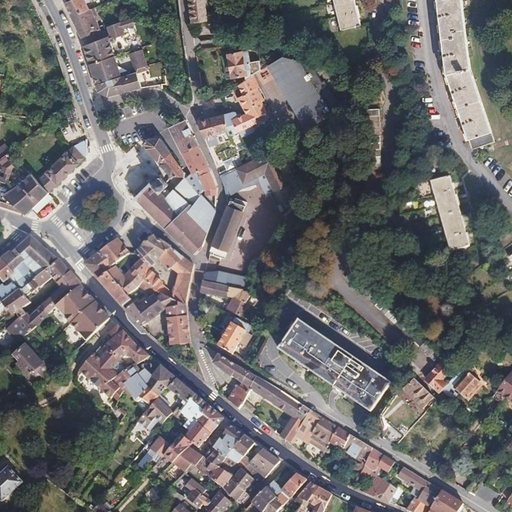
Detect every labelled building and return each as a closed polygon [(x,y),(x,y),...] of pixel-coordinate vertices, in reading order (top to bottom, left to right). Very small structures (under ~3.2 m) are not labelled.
[(75,0),(65,4),(72,16),(88,10),(85,3),(89,1),(88,0),(75,0)] [(189,0),(192,22),(210,19),(209,18),(211,16),(212,13),(210,12),(208,12),(204,0),(189,0)] [(353,0),(349,0),(335,4),(338,17),(357,12),(353,0)] [(436,0),(446,74),(470,68),(469,67),(461,0),(436,0)] [(72,16),(81,36),(98,30),(99,27),(90,9),(88,10),(72,16)] [(357,12),(338,17),(341,30),(360,25),(357,12)] [(111,35),(84,45),(99,92),(108,96),(129,90),(146,88),(140,72),(126,78),(112,41),(123,36),(119,28),(134,23),(132,16),(107,26),(111,35)] [(225,33),(240,32),(243,22),(224,24),(225,33)] [(133,53),(140,72),(152,68),(144,48),(133,53)] [(236,77),(238,85),(263,70),(260,57),(250,58),(248,49),(242,48),(242,52),(229,54),(233,77),(236,77)] [(318,122),(340,109),(316,67),(307,63),(284,57),(267,67),(295,114),(308,106),(318,122)] [(470,68),(446,74),(468,139),(483,134),(486,144),(495,141),(470,68)] [(230,114),(240,133),(243,138),(249,136),(253,133),(253,130),(252,127),(255,125),(256,121),(255,119),(267,113),(265,109),(268,107),(260,89),(254,77),(239,86),(243,95),(239,97),(247,113),(243,116),(241,114),(238,115),(235,113),(230,114)] [(203,95),(206,103),(220,96),(216,88),(203,95)] [(305,130),(318,122),(308,106),(295,114),(305,130)] [(75,107),(60,111),(64,124),(78,120),(75,107)] [(341,111),(340,109),(318,122),(319,124),(341,111)] [(384,174),(376,113),(362,115),(372,175),(384,174)] [(198,121),(206,141),(213,138),(214,140),(217,140),(216,138),(219,137),(218,134),(233,130),(235,135),(240,133),(230,114),(198,121)] [(169,129),(183,155),(198,147),(185,120),(169,129)] [(319,124),(318,122),(305,130),(305,132),(319,124)] [(483,134),(468,139),(472,148),(479,146),(480,148),(484,147),(483,145),(486,144),(483,134)] [(286,142),(283,135),(277,138),(278,140),(275,142),(276,144),(270,147),(271,150),(286,142)] [(74,147),(85,158),(87,156),(87,139),(74,147)] [(159,163),(171,153),(160,139),(146,141),(143,144),(159,163)] [(0,148),(0,158),(9,153),(4,146),(0,148)] [(38,181),(49,192),(85,158),(74,147),(38,181)] [(190,170),(192,173),(193,174),(198,172),(200,176),(210,172),(207,165),(198,147),(183,155),(188,165),(186,166),(189,170),(190,170)] [(166,171),(170,176),(184,177),(184,176),(183,172),(177,163),(171,153),(159,163),(166,171)] [(273,193),(290,182),(289,179),(290,178),(288,174),(286,175),(282,168),(284,167),(282,164),(280,165),(274,155),(265,160),(262,156),(257,159),(254,161),(254,159),(251,161),(236,168),(241,176),(246,185),(259,178),(262,183),(269,194),(273,193)] [(227,193),(242,187),(236,171),(221,176),(227,193)] [(192,173),(186,178),(197,198),(200,194),(205,188),(200,176),(198,172),(193,174),(192,173)] [(208,196),(216,196),(216,187),(210,172),(200,176),(205,188),(208,196)] [(0,205),(13,210),(22,214),(25,214),(49,192),(38,181),(32,174),(23,182),(3,195),(0,193),(0,205)] [(431,181),(435,194),(454,190),(450,176),(431,181)] [(457,177),(465,220),(472,218),(465,176),(457,177)] [(158,178),(153,183),(152,185),(158,191),(163,185),(164,184),(158,178)] [(189,208),(210,229),(216,211),(200,194),(197,198),(186,178),(185,178),(174,191),(190,207),(189,208)] [(138,196),(136,193),(133,196),(135,198),(133,200),(136,203),(138,201),(144,207),(142,208),(144,210),(146,209),(154,217),(153,218),(155,221),(157,219),(165,228),(164,228),(166,230),(167,229),(172,234),(172,235),(173,236),(174,236),(179,241),(178,241),(179,242),(181,241),(195,254),(206,242),(205,241),(210,229),(189,208),(190,207),(174,191),(172,193),(166,199),(158,191),(152,185),(153,183),(152,181),(150,183),(148,181),(146,183),(149,185),(138,196)] [(290,182),(273,193),(279,203),(282,201),(285,205),(297,198),(300,196),(297,195),(297,185),(295,185),(294,188),(290,182)] [(166,199),(172,193),(163,185),(158,191),(166,199)] [(454,190),(435,194),(438,205),(457,200),(454,190)] [(231,199),(212,251),(226,256),(245,206),(231,199)] [(457,200),(438,205),(441,216),(460,211),(457,200)] [(44,215),(50,208),(42,202),(36,210),(44,215)] [(460,211),(441,216),(444,226),(463,221),(460,211)] [(463,221),(444,226),(447,237),(466,233),(463,221)] [(466,233),(447,237),(450,250),(469,246),(466,233)] [(179,303),(186,306),(194,265),(174,250),(153,236),(152,237),(149,235),(142,242),(144,245),(136,254),(141,259),(149,268),(157,260),(168,270),(171,268),(179,274),(175,296),(174,300),(179,303)] [(43,270),(56,260),(31,237),(12,253),(10,252),(1,259),(13,273),(7,279),(11,284),(13,282),(14,283),(19,290),(21,289),(22,290),(27,285),(26,284),(27,282),(22,276),(15,267),(28,256),(43,270)] [(91,273),(98,280),(107,273),(114,266),(114,265),(129,253),(117,241),(98,255),(85,264),(85,267),(91,273)] [(362,268),(373,251),(362,244),(351,262),(362,268)] [(36,275),(43,270),(28,256),(15,267),(22,276),(30,270),(36,275)] [(13,273),(1,259),(0,259),(0,275),(5,281),(7,279),(13,273)] [(56,283),(69,271),(58,259),(56,260),(43,270),(36,275),(35,276),(33,278),(39,287),(52,278),(56,283)] [(114,266),(107,273),(127,296),(137,287),(139,285),(143,280),(140,277),(147,269),(149,268),(141,259),(132,268),(133,268),(125,276),(124,275),(125,274),(121,271),(120,271),(115,266),(114,266)] [(140,277),(143,280),(161,295),(169,298),(171,292),(160,283),(161,282),(154,277),(155,276),(147,269),(140,277)] [(345,278),(429,365),(438,356),(354,269),(345,278)] [(79,285),(80,284),(69,271),(56,283),(61,288),(29,317),(26,313),(25,313),(20,318),(8,328),(13,334),(14,334),(20,341),(27,334),(28,334),(48,315),(56,307),(77,287),(79,285)] [(234,288),(235,289),(237,276),(218,272),(215,285),(234,288)] [(98,280),(123,307),(131,299),(127,296),(107,273),(98,280)] [(27,298),(39,287),(33,278),(32,279),(27,282),(26,284),(27,285),(22,290),(21,289),(19,290),(2,303),(3,304),(12,316),(16,313),(22,309),(31,302),(27,298)] [(164,309),(166,308),(178,306),(179,303),(174,300),(169,298),(161,295),(143,280),(139,285),(151,296),(137,308),(148,322),(158,316),(157,315),(164,309)] [(204,282),(201,292),(227,298),(228,292),(233,293),(234,288),(215,285),(204,282)] [(0,302),(2,305),(3,304),(2,303),(19,290),(14,283),(11,286),(10,284),(6,287),(4,284),(0,287),(0,302)] [(107,321),(109,319),(79,285),(77,287),(107,321)] [(86,342),(107,321),(77,287),(56,307),(86,342)] [(241,316),(252,292),(237,289),(228,309),(241,316)] [(200,300),(199,309),(208,313),(212,305),(200,300)] [(126,310),(142,327),(148,322),(137,308),(134,303),(126,310)] [(171,345),(190,343),(186,306),(179,303),(178,306),(166,308),(171,345)] [(16,313),(20,318),(25,313),(22,309),(16,313)] [(245,331),(249,324),(236,317),(218,346),(232,354),(246,331),(245,331)] [(369,411),(388,381),(298,320),(279,349),(369,411)] [(114,338),(123,331),(117,325),(109,334),(114,338)] [(119,360),(137,346),(123,331),(114,338),(105,345),(107,347),(119,360)] [(14,355),(20,361),(19,364),(19,366),(21,367),(23,368),(26,367),(32,374),(42,364),(25,345),(14,355)] [(117,404),(119,400),(106,391),(95,381),(85,372),(86,370),(104,349),(101,346),(79,370),(90,380),(81,390),(93,401),(102,391),(117,404)] [(135,367),(150,357),(137,346),(119,360),(107,347),(104,349),(86,370),(97,379),(95,381),(106,391),(119,400),(123,391),(122,390),(113,382),(113,380),(133,364),(135,367)] [(250,388),(256,376),(219,354),(214,363),(233,377),(234,376),(240,381),(246,386),(244,390),(238,386),(227,400),(239,410),(242,405),(250,388)] [(19,364),(20,361),(16,365),(33,383),(50,368),(44,361),(42,364),(32,374),(26,367),(23,368),(21,367),(19,366),(19,364)] [(137,376),(140,373),(135,367),(133,364),(113,380),(113,382),(122,390),(126,386),(125,384),(136,375),(137,376)] [(202,413),(207,404),(160,366),(153,376),(165,386),(179,398),(183,401),(185,403),(179,410),(180,412),(189,420),(183,427),(186,430),(182,435),(185,438),(197,422),(203,414),(202,413)] [(435,398),(443,389),(438,384),(447,374),(438,366),(420,384),(434,397),(435,398)] [(97,379),(86,370),(85,372),(95,381),(97,379)] [(145,386),(153,376),(144,370),(140,373),(137,376),(136,375),(125,384),(126,386),(137,400),(140,398),(152,405),(156,398),(157,396),(145,386)] [(511,371),(493,397),(501,403),(506,397),(511,401),(511,371)] [(165,386),(153,376),(145,386),(157,396),(165,386)] [(309,411),(310,410),(281,391),(256,376),(250,388),(263,396),(293,416),(280,437),(289,444),(296,432),(300,426),(309,411)] [(458,384),(452,380),(446,386),(456,395),(466,402),(479,388),(465,377),(458,384)] [(434,397),(420,384),(415,380),(404,390),(423,408),(434,397)] [(456,395),(446,386),(443,389),(454,397),(456,395)] [(263,396),(250,388),(242,405),(252,413),(263,396)] [(404,437),(421,416),(401,396),(380,429),(386,433),(391,426),(404,437)] [(160,402),(156,398),(152,405),(151,407),(150,407),(138,421),(147,429),(148,427),(150,429),(154,425),(152,424),(156,419),(164,425),(173,414),(169,410),(171,407),(162,399),(160,402)] [(217,426),(223,418),(222,417),(207,404),(202,413),(203,414),(217,426)] [(304,428),(313,414),(309,411),(300,426),(304,428)] [(211,434),(217,426),(203,414),(197,422),(211,434)] [(291,445),(317,466),(330,442),(337,429),(313,414),(304,428),(300,426),(296,432),(299,434),(291,445)] [(205,442),(211,434),(197,422),(185,438),(191,443),(198,449),(204,441),(205,442)] [(221,428),(226,431),(230,425),(226,422),(221,428)] [(182,435),(169,425),(159,438),(164,443),(155,453),(161,458),(171,447),(182,435)] [(230,425),(226,431),(224,434),(227,435),(223,441),(220,439),(214,448),(216,450),(226,459),(227,457),(244,435),(230,425)] [(394,448),(404,437),(391,426),(386,433),(382,441),(394,448)] [(365,463),(372,448),(338,427),(337,429),(330,442),(365,463)] [(224,434),(226,431),(221,428),(217,435),(221,438),(224,434)] [(289,444),(291,445),(299,434),(296,432),(289,444)] [(220,439),(221,438),(217,435),(216,434),(209,444),(214,448),(220,439)] [(188,447),(191,443),(185,438),(182,435),(171,447),(174,449),(173,451),(180,457),(189,448),(188,447)] [(255,443),(244,435),(227,457),(238,464),(255,443)] [(221,465),(226,459),(216,450),(208,460),(189,448),(180,457),(174,463),(186,472),(187,471),(194,465),(204,473),(209,477),(218,466),(219,467),(221,465)] [(376,468),(383,455),(372,448),(365,463),(364,466),(370,472),(376,468)] [(279,461),(263,449),(243,470),(252,478),(254,476),(252,474),(256,469),(265,478),(279,461)] [(146,452),(142,465),(150,468),(154,454),(146,452)] [(200,479),(204,473),(194,465),(187,471),(200,479)] [(233,480),(234,479),(222,469),(219,467),(218,466),(209,477),(225,489),(233,480)] [(368,476),(370,472),(364,466),(361,472),(368,476)] [(0,499),(2,502),(22,483),(9,468),(0,475),(0,499)] [(424,511),(435,493),(438,488),(404,468),(399,476),(402,478),(400,480),(422,493),(418,500),(413,497),(406,510),(410,511),(424,511)] [(252,478),(243,470),(242,469),(234,479),(233,480),(245,491),(254,480),(252,478)] [(501,497),(510,484),(490,470),(481,483),(501,497)] [(374,497),(384,480),(375,474),(364,492),(374,497)] [(207,499),(210,496),(205,492),(207,490),(194,480),(187,487),(190,489),(192,487),(207,499)] [(245,491),(233,480),(225,489),(237,501),(245,491)] [(388,503),(396,489),(384,480),(374,497),(388,503)] [(422,493),(400,480),(396,489),(388,503),(395,506),(403,491),(413,497),(418,500),(422,493)] [(282,490),(273,481),(252,503),(262,511),(265,511),(267,511),(275,501),(278,504),(279,503),(284,507),(289,501),(285,498),(287,496),(282,491),(282,490)] [(318,487),(311,483),(298,497),(308,503),(318,487)] [(199,509),(207,499),(192,487),(190,489),(183,497),(185,498),(199,509)] [(323,511),(332,495),(318,487),(308,503),(316,507),(313,511),(323,511)] [(72,499),(77,492),(71,488),(67,495),(72,499)] [(171,488),(164,494),(167,497),(175,504),(185,498),(183,497),(171,488)] [(429,511),(459,511),(464,504),(438,488),(435,493),(439,496),(438,498),(436,497),(433,503),(434,504),(429,511)] [(249,495),(245,491),(237,501),(241,504),(249,495)] [(211,503),(221,511),(223,511),(227,508),(231,503),(220,492),(211,503)] [(308,503),(298,497),(295,500),(301,504),(299,508),(303,511),(308,503)] [(275,501),(267,511),(278,511),(284,507),(279,503),(278,504),(275,501)] [(90,511),(91,511),(94,509),(91,506),(90,507),(83,502),(81,505),(90,511)] [(221,511),(211,503),(205,509),(208,511),(221,511)]
